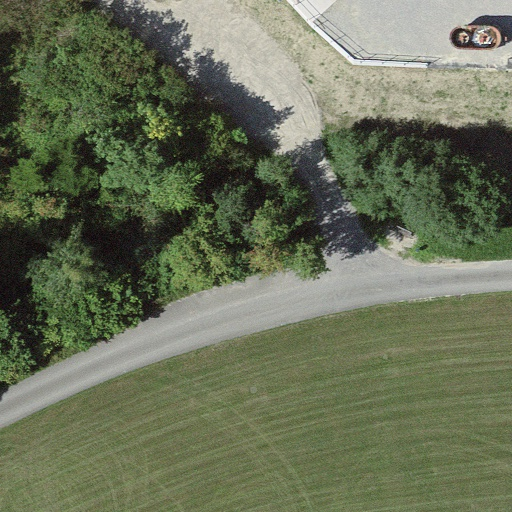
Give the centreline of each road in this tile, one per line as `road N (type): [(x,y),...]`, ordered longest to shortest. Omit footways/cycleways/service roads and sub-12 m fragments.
road 1 (unclassified): [(511,278),(357,283),(199,320),(0,405)]
road 2 (track): [(357,283),(320,171),(279,126),(121,0)]
